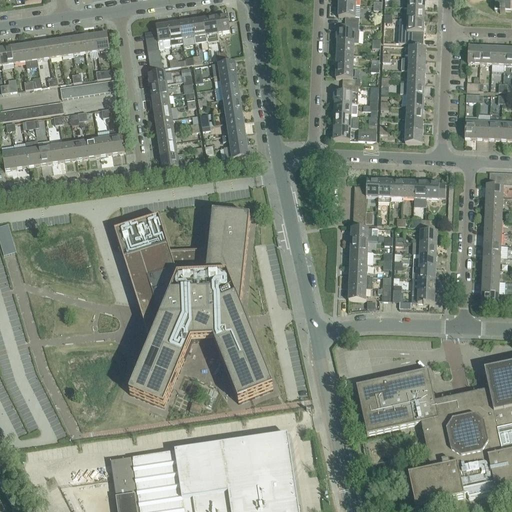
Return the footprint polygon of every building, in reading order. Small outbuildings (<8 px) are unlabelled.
[(425,10),(425,0),(408,0),(408,9),(425,10)] [(510,12),(510,0),(494,0),(494,12),(500,12),(500,14),(504,14),(505,12),(510,12)] [(356,7),(339,6),(338,18),(345,19),(345,25),(359,26),(359,19),(360,19),(360,8),(356,7)] [(424,22),(425,10),(408,9),(407,21),(424,22)] [(231,33),(228,17),(215,18),(218,35),(231,33)] [(218,35),(215,18),(204,20),(206,37),(218,35)] [(204,20),(192,22),(194,39),(195,45),(207,43),(206,37),(204,20)] [(424,34),(424,22),(407,21),(407,33),(419,34),(424,34)] [(194,39),(192,22),(180,24),(182,40),(194,39)] [(182,40),(180,24),(168,25),(170,42),(171,48),(183,46),(182,40)] [(170,42),(168,25),(156,27),(157,34),(158,40),(159,46),(160,52),(164,51),(163,43),(170,42)] [(359,33),(359,26),(345,25),(345,32),(338,32),(337,44),(355,45),(359,45),(360,33),(359,33)] [(158,40),(157,34),(145,35),(146,42),(158,40)] [(110,52),(108,35),(96,37),(98,53),(110,52)] [(98,53),(96,37),(84,38),(86,55),(98,53)] [(86,55),(84,38),(72,40),(74,57),(86,55)] [(74,57),(72,40),(60,42),(62,59),(74,57)] [(159,46),(158,40),(146,42),(147,48),(159,46)] [(62,59),(60,42),(48,44),(50,60),(62,59)] [(50,60),(48,44),(36,45),(38,62),(50,60)] [(354,57),(355,45),(337,44),(337,56),(354,57)] [(36,45),(24,47),(26,64),(27,71),(39,70),(37,62),(38,62),(36,45)] [(160,52),(159,46),(147,48),(148,54),(160,53),(160,52)] [(26,64),(24,47),(12,49),(14,66),(26,64)] [(14,66),(12,49),(0,50),(0,51),(2,67),(14,66)] [(426,62),(426,50),(409,49),(409,61),(426,62)] [(480,66),(481,49),(469,49),(468,66),(480,66)] [(492,67),(493,50),(481,49),(480,66),(492,67)] [(492,67),(492,74),(503,74),(504,67),(505,50),(493,50),(492,67)] [(161,59),(160,53),(148,54),(149,61),(161,59)] [(354,69),(354,57),(337,56),(336,68),(354,69)] [(162,65),(161,59),(149,61),(150,67),(162,65)] [(402,61),(402,72),(408,73),(425,74),(426,62),(409,61),(402,61)] [(235,64),(212,67),(214,79),(237,75),(235,64)] [(163,72),(162,65),(150,67),(151,73),(163,72)] [(353,81),(354,69),(336,68),(336,81),(343,81),(342,88),(356,88),(360,88),(361,81),(353,81)] [(190,70),(181,72),(183,79),(184,79),(184,84),(192,82),(191,78),(190,70)] [(114,79),(113,71),(101,73),(102,81),(114,79)] [(425,86),(425,74),(408,73),(408,85),(425,86)] [(165,74),(149,76),(151,88),(167,86),(165,74)] [(239,87),(237,75),(214,79),(215,84),(220,83),(221,90),(239,87)] [(9,87),(5,87),(6,95),(18,94),(17,82),(9,83),(9,87)] [(424,98),(425,86),(408,85),(407,97),(424,98)] [(479,94),(479,85),(467,85),(467,93),(479,94)] [(169,98),(167,86),(151,88),(152,100),(169,98)] [(240,99),(239,87),(221,90),(223,102),(240,99)] [(358,95),(358,88),(356,88),(342,88),(342,94),(335,94),(334,106),(351,107),(357,107),(358,95)] [(423,110),(424,98),(407,97),(407,109),(423,110)] [(479,105),(479,97),(475,97),(467,97),(466,105),(479,105)] [(171,110),(169,98),(152,100),(154,112),(171,110)] [(242,111),(240,99),(223,102),(225,114),(242,111)] [(357,107),(351,107),(334,106),(334,118),(351,119),(351,114),(357,114),(357,107)] [(423,122),(423,110),(407,109),(406,121),(423,122)] [(172,122),(171,110),(154,112),(156,124),(172,122)] [(244,123),(242,111),(225,114),(227,126),(244,123)] [(84,123),(83,115),(71,117),(72,128),(80,127),(79,124),(84,123)] [(72,128),(71,117),(59,119),(60,127),(64,126),(64,129),(72,128)] [(350,131),(351,119),(334,118),(333,130),(350,131)] [(466,124),(465,141),(477,141),(478,125),(478,120),(466,119),(466,124)] [(422,134),(423,122),(406,121),(406,133),(422,134)] [(174,133),(172,122),(156,124),(157,136),(174,133)] [(36,131),(34,123),(23,124),(24,132),(36,131)] [(246,135),(244,123),(227,126),(228,137),(228,138),(246,135)] [(489,142),(490,125),(478,125),(477,141),(489,142)] [(501,142),(502,126),(490,125),(489,142),(501,142)] [(511,142),(511,125),(502,126),(501,142),(511,142)] [(350,143),(350,131),(333,130),(333,142),(350,143)] [(358,131),(357,143),(365,144),(376,144),(376,132),(369,132),(358,131)] [(110,133),(98,134),(99,141),(101,158),(113,157),(111,139),(110,133)] [(176,145),(174,133),(157,136),(159,148),(176,145)] [(422,146),(422,134),(406,133),(405,145),(422,146)] [(247,147),(246,135),(228,138),(228,137),(222,138),(223,144),(230,143),(231,150),(247,147)] [(125,155),(123,138),(111,139),(113,157),(125,155)] [(101,158),(99,141),(87,143),(89,160),(101,158)] [(89,160),(87,143),(75,145),(77,162),(89,160)] [(77,162),(75,145),(63,147),(65,164),(77,162)] [(178,157),(176,145),(159,148),(161,160),(178,157)] [(65,164),(63,147),(51,149),(53,165),(65,164)] [(247,147),(231,150),(224,151),(226,162),(249,159),(247,147)] [(53,165),(51,149),(39,150),(41,167),(53,165)] [(41,167),(39,150),(27,152),(29,169),(41,167)] [(29,169),(27,152),(14,154),(17,171),(29,169)] [(17,171),(14,154),(2,156),(5,172),(17,171)] [(183,156),(178,157),(161,160),(163,172),(185,169),(185,164),(183,156)] [(378,200),(379,182),(367,182),(366,189),(366,196),(366,199),(367,199),(378,200)] [(390,200),(391,183),(379,182),(378,200),(379,200),(379,204),(390,204),(390,200)] [(402,200),(403,183),(391,183),(390,200),(402,200)] [(414,201),(415,184),(403,183),(402,200),(414,201)] [(414,201),(414,209),(426,210),(426,202),(427,184),(415,184),(414,201)] [(446,186),(439,185),(427,184),(426,202),(439,202),(439,200),(445,200),(446,186)] [(502,199),(503,188),(503,187),(502,187),(496,187),(489,187),(487,186),(486,198),(502,199)] [(502,211),(502,199),(486,198),(485,211),(502,211)] [(501,223),(502,211),(485,211),(485,223),(501,223)] [(241,310),(250,220),(214,215),(210,251),(205,251),(170,253),(159,219),(115,232),(151,346),(130,396),(164,411),(192,345),(214,344),(239,405),(273,391),(241,310)] [(435,222),(426,222),(425,230),(435,230),(435,222)] [(501,236),(501,223),(485,223),(484,235),(501,236)] [(8,226),(0,228),(0,244),(4,258),(16,254),(8,226)] [(351,230),(351,242),(368,243),(377,243),(377,238),(377,231),(373,231),(372,231),(352,230),(351,230)] [(437,245),(437,234),(421,233),(420,245),(437,245)] [(500,248),(501,236),(484,235),(484,247),(500,248)] [(368,255),(368,243),(351,242),(350,254),(368,255)] [(436,257),(437,245),(420,245),(420,257),(436,257)] [(500,259),(500,248),(484,247),(483,259),(500,259)] [(367,267),(368,255),(350,254),(350,266),(367,267)] [(414,257),(413,269),(436,270),(436,257),(420,257),(414,257)] [(499,272),(500,259),(483,259),(483,271),(499,272)] [(367,279),(367,267),(350,266),(349,278),(367,279)] [(435,282),(436,270),(413,269),(413,281),(435,282)] [(499,284),(499,272),(483,271),(482,283),(499,284)] [(373,279),(367,279),(349,278),(349,290),(366,291),(372,291),(373,279)] [(390,292),(391,280),(384,280),(384,287),(383,287),(382,292),(390,292)] [(435,294),(435,282),(413,281),(412,293),(435,294)] [(482,283),(482,295),(498,296),(504,297),(505,285),(499,284),(482,283)] [(365,303),(366,291),(349,290),(348,302),(365,303)] [(390,304),(390,292),(382,292),(379,292),(378,295),(382,295),(382,304),(390,304)] [(401,305),(401,293),(393,292),(393,304),(401,305)] [(434,306),(435,294),(412,293),(412,298),(418,298),(417,305),(434,306)] [(497,308),(498,296),(482,295),(481,308),(497,308)] [(511,366),(485,372),(489,391),(435,403),(429,372),(357,388),(368,437),(421,425),(432,472),(409,477),(416,510),(465,499),(465,498),(467,497),(468,498),(468,500),(469,500),(469,501),(470,501),(491,496),(492,496),(492,495),(492,494),(492,493),(492,492),(493,492),(495,491),(495,492),(511,488),(511,366)] [(299,511),(288,437),(110,463),(115,500),(138,496),(140,511),(299,511)]
